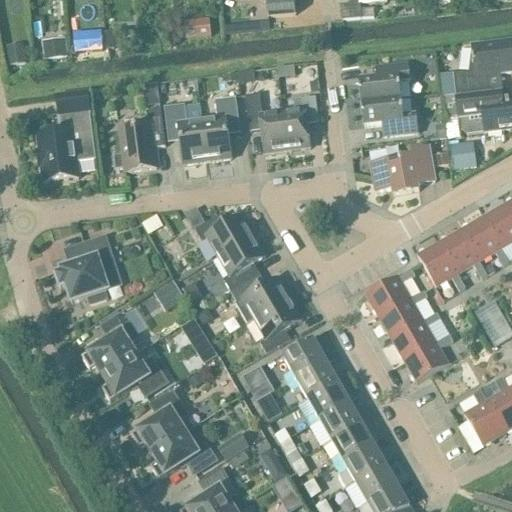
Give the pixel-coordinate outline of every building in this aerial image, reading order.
[(294,0),(266,0),(268,21),(295,19),(293,6),(295,6),(294,0)] [(185,42),(213,38),(211,20),(183,24),(185,42)] [(44,42),(45,61),(69,60),(68,41),(44,42)] [(453,77),(456,98),(493,94),(491,78),(511,75),(511,44),(471,49),(472,61),(469,62),(467,75),(453,77)] [(362,108),(402,103),(400,85),(409,84),(407,67),(376,71),(377,83),(360,85),(362,108)] [(453,77),(439,78),(442,100),(444,100),(456,98),(453,77)] [(511,104),(505,105),(503,93),(493,94),(456,98),(444,100),(447,121),(458,120),(458,122),(460,121),(461,134),(468,138),(511,132),(511,104)] [(45,186),(79,181),(77,165),(96,163),(88,96),(57,100),(59,118),(66,117),(68,135),(39,139),(45,186)] [(288,155),(283,115),(263,118),(260,97),(246,99),(250,136),(262,134),(265,158),(288,155)] [(302,113),(283,115),(288,155),(311,152),(308,128),(319,126),(316,100),(301,102),(302,113)] [(215,103),(217,121),(202,123),(208,166),(232,162),(229,138),(240,137),(237,101),(215,103)] [(365,130),(382,128),(384,140),(418,136),(415,118),(404,120),(402,103),(362,108),(365,130)] [(208,166),(202,123),(186,125),(184,106),(164,110),(168,145),(181,144),(184,169),(208,166)] [(161,111),(147,113),(148,120),(162,118),(161,111)] [(148,120),(149,129),(122,132),(125,157),(114,158),(116,173),(126,171),(126,175),(157,171),(154,151),(166,149),(162,118),(148,120)] [(474,143),(452,146),(455,173),(478,170),(474,143)] [(436,185),(433,172),(449,169),(447,155),(431,158),(430,150),(411,154),(412,159),(401,161),(402,167),(390,170),(389,164),(371,167),(376,196),(393,193),(394,199),(420,194),(419,188),(436,185)] [(511,218),(505,207),(483,220),(502,253),(511,247),(511,218)] [(202,245),(207,241),(218,261),(254,240),(242,219),(231,226),(225,216),(195,233),(202,245)] [(502,253),(483,220),(462,233),(481,266),(495,257),(503,270),(510,266),(502,253)] [(481,266),(462,233),(440,246),(459,278),(474,270),(481,283),(488,279),(480,266),(481,266)] [(223,284),(230,296),(260,278),(253,267),(266,260),(254,240),(218,261),(229,279),(223,284)] [(114,268),(105,242),(78,250),(83,266),(61,273),(62,276),(56,278),(60,292),(66,290),(72,306),(89,301),(91,308),(107,303),(105,295),(109,294),(102,272),(114,268)] [(459,278),(440,246),(417,259),(436,291),(452,282),(460,296),(466,292),(458,278),(459,278)] [(379,321),(411,302),(403,288),(416,280),(412,273),(399,281),(398,279),(366,298),(379,321)] [(254,323),(290,303),(278,282),(266,289),(260,278),(230,296),(237,308),(249,327),(254,323)] [(168,312),(183,300),(170,284),(155,295),(168,312)] [(411,302),(379,321),(391,343),(424,324),(415,309),(429,302),(425,295),(411,303),(411,302)] [(290,303),(254,323),(266,343),(260,346),(267,358),(291,344),(285,333),(302,323),(290,303)] [(475,316),(495,350),(511,340),(511,334),(495,305),(475,316)] [(424,324),(391,343),(404,364),(436,346),(428,331),(441,323),(437,317),(424,325),(424,324)] [(102,379),(137,357),(130,345),(137,341),(123,318),(103,331),(110,343),(82,361),(91,374),(97,370),(102,379)] [(206,368),(219,359),(195,322),(182,330),(206,368)] [(436,346),(404,364),(417,387),(449,368),(440,353),(454,345),(450,338),(436,346)] [(283,379),(287,387),(326,365),(314,343),(284,360),(292,374),(283,379)] [(137,357),(102,379),(108,388),(102,392),(110,405),(138,388),(146,399),(166,387),(152,364),(145,369),(137,357)] [(308,403),(338,385),(326,365),(287,387),(291,395),(301,390),(307,401),(308,403)] [(242,381),(250,394),(260,388),(253,375),(242,381)] [(511,398),(509,392),(503,381),(495,385),(501,396),(487,404),(487,405),(505,437),(511,432),(511,398)] [(311,429),(350,406),(338,385),(308,403),(307,401),(305,402),(314,418),(307,422),(311,429)] [(487,405),(487,404),(481,393),(473,398),(480,409),(464,418),(469,426),(460,432),(474,457),(484,451),(483,450),(505,437),(487,405)] [(152,457),(186,435),(179,423),(186,419),(172,396),(152,409),(159,421),(131,438),(140,452),(146,448),(152,457)] [(256,405),(264,418),(274,412),(267,399),(256,405)] [(315,437),(324,431),(332,444),(362,427),(350,406),(311,429),(315,437)] [(331,462),(335,470),(374,448),(362,427),(332,444),(340,458),(331,462)] [(194,446),(186,435),(152,457),(157,466),(151,470),(160,483),(188,465),(195,477),(215,464),(201,442),(194,446)] [(241,438),(218,452),(226,466),(249,451),(241,438)] [(280,447),(288,460),(298,454),(290,441),(280,447)] [(348,473),(356,486),(386,469),(374,448),(335,470),(340,478),(348,473)] [(292,468),(300,481),(310,475),(302,462),(292,468)] [(356,486),(368,507),(398,490),(386,469),(356,486)] [(187,511),(235,511),(228,501),(236,496),(221,474),(201,487),(209,498),(187,511)] [(288,482),(275,490),(288,511),(296,511),(304,508),(288,482)] [(304,489),(312,502),(322,496),(314,483),(304,489)] [(410,511),(398,490),(368,507),(360,511),(410,511)]
